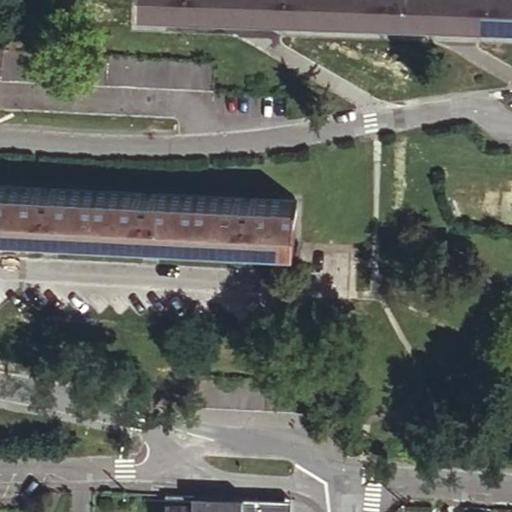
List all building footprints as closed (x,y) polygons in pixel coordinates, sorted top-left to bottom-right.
[(511,16),(511,0),(140,0),(140,3),(511,16)] [(215,60),(138,56),(0,49),(0,79),(213,91),(215,60)] [(0,227),(295,242),(297,201),(0,185),(0,227)] [(334,413),(335,383),(189,376),(188,406),(334,413)] [(168,493),(167,511),(192,511),(193,489),(169,488),(168,493)] [(239,493),(193,489),(192,511),(291,511),(292,499),(239,493)]
